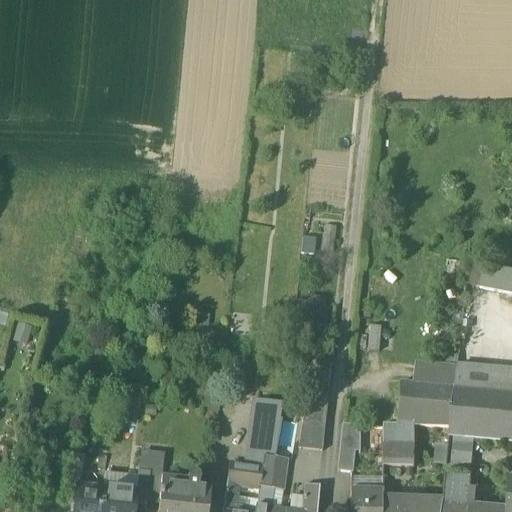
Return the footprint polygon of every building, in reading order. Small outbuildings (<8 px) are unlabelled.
[(511,296),(511,272),(468,265),(465,287),(511,296)] [(310,299),(311,326),(323,325),(322,299),(310,299)] [(457,368),(455,391),(508,396),(510,373),(457,368)] [(455,391),(398,386),(395,427),(395,429),(414,429),(451,430),(455,391)] [(508,396),(455,391),(451,430),(450,439),(473,441),(503,444),(508,396)] [(328,399),(306,396),(302,425),(324,427),(328,399)] [(511,396),(508,396),(503,444),(511,444),(511,396)] [(256,403),(248,457),(263,459),(272,460),(282,408),(256,403)] [(324,427),(302,425),(299,451),(321,454),(324,427)] [(360,427),(342,426),(337,474),(351,476),(352,455),(359,455),(360,427)] [(395,427),(381,427),(382,445),(400,445),(399,429),(395,429),(395,427)] [(400,445),(382,445),(382,468),(414,468),(414,429),(399,429),(400,445)] [(473,441),(450,439),(448,467),(446,475),(470,478),(473,441)] [(434,464),(444,466),(446,446),(436,445),(434,464)] [(86,459),(72,456),(67,481),(82,484),(86,459)] [(263,459),(248,457),(246,471),(243,488),(259,490),(263,459)] [(272,460),(263,459),(259,490),(281,493),(286,462),(272,460)] [(246,471),(229,468),(225,496),(236,498),(238,487),(243,488),(246,471)] [(150,474),(138,473),(136,496),(135,505),(146,506),(150,474)] [(470,478),(446,475),(444,503),(442,511),(467,511),(468,509),(469,503),(468,503),(470,478)] [(188,482),(161,479),(157,511),(207,511),(210,493),(199,492),(200,482),(200,481),(199,479),(198,478),(196,477),(194,476),(192,477),(190,478),(188,479),(188,482)] [(99,511),(102,493),(75,490),(72,511),(99,511)] [(259,490),(256,510),(270,511),(273,493),(259,490)] [(382,492),(350,491),(349,511),(381,511),(381,506),(382,492)] [(136,496),(102,493),(99,511),(134,511),(135,505),(136,496)] [(233,511),(236,498),(225,496),(222,511),(233,511)] [(442,511),(444,503),(401,501),(401,507),(381,506),(381,511),(442,511)]
